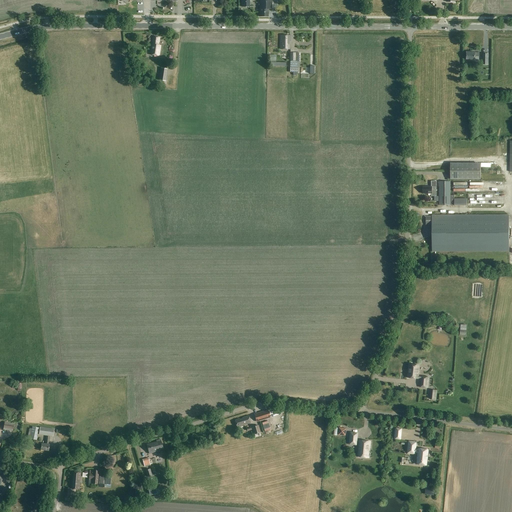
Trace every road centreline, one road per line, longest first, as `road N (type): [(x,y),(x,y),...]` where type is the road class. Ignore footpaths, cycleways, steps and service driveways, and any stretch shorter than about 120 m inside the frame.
road 1 (secondary): [(0,37),(64,26),(410,26)]
road 2 (unclassified): [(360,409),(406,282),(410,26)]
road 3 (unclassified): [(58,465),(264,402),(360,409)]
road 4 (unclassified): [(511,429),(360,409)]
